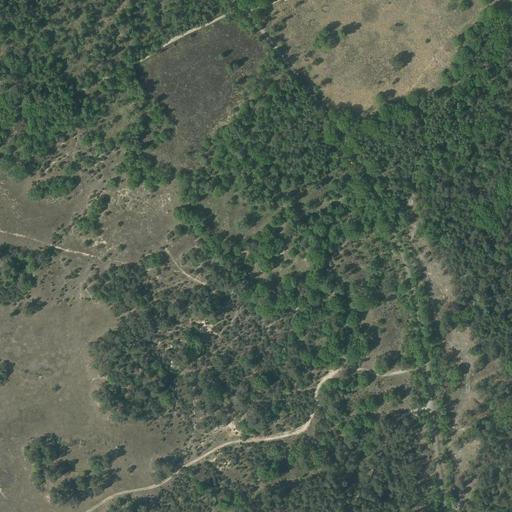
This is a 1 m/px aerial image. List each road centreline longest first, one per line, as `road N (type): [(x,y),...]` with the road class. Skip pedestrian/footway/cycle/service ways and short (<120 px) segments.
road 1 (unclassified): [(443,511),(423,342),(396,237),(347,143),(237,0)]
road 2 (track): [(84,511),(156,488),(221,446),(294,433),(306,426),(323,380),(338,370),(427,366)]
road 3 (track): [(0,109),(68,95),(245,9)]
road 4 (track): [(353,511),(393,425),(431,406)]
